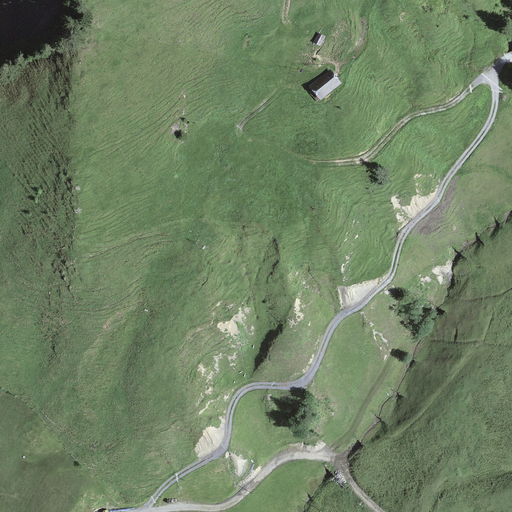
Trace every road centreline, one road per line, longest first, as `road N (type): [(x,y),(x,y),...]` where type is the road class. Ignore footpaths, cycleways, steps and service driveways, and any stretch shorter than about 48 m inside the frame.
road 1 (track): [(141,511),(173,478),(222,448),(244,389),(308,376),(336,320),(387,279),(403,235),(492,115),(494,67),(450,105),(407,118),(367,157),(313,162),(238,131),(294,82)]
road 2 (track): [(138,511),(221,508),(285,457),(339,457),(391,511)]
